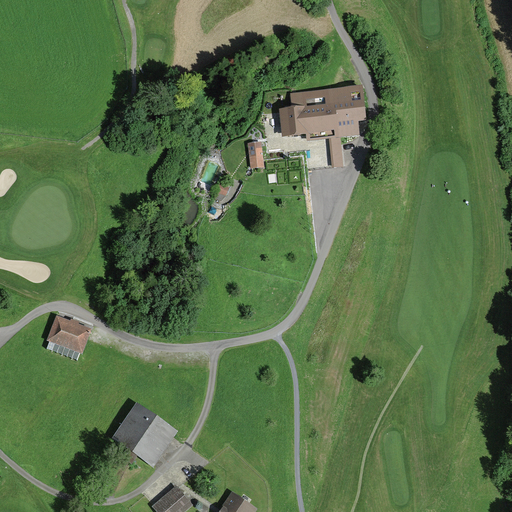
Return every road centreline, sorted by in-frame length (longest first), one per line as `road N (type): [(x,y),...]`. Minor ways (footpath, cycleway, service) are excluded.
road 1 (unclassified): [(328,0),(374,89),(373,124),(291,319),(214,341)]
road 2 (unclassified): [(214,341),(204,414),(187,447),(136,495),(93,504),(62,496),(0,451)]
road 3 (unclassified): [(214,341),(159,343),(55,302),(0,337)]
